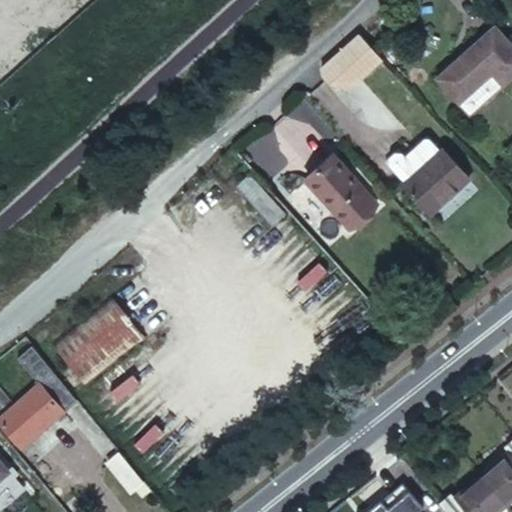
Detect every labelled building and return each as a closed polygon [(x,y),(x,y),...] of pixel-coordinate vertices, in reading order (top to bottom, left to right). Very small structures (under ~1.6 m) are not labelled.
[(511,45),(495,25),(435,72),(457,98),(491,72),(500,83),(511,73),(511,45)] [(366,41),(354,28),(351,32),(335,47),(317,64),(318,71),(326,79),(351,80),(379,56),(376,53),(366,41)] [(403,181),(439,150),(426,134),(403,154),(397,146),(389,153),(383,158),(403,181)] [(403,181),(402,182),(430,214),(469,181),(440,149),(439,150),(403,181)] [(242,159),(236,153),(225,164),(230,170),(242,159)] [(330,155),(306,178),(347,229),(373,205),(330,155)] [(269,225),(285,213),(252,170),(237,182),(269,225)] [(109,297),(51,344),(82,385),(141,339),(109,297)] [(31,345),(18,356),(40,382),(53,370),(31,345)] [(34,385),(0,412),(0,425),(16,447),(57,414),(34,385)] [(502,464),(476,486),(493,508),(496,511),(502,511),(511,504),(511,454),(508,450),(499,458),(502,464)] [(0,471),(0,498),(14,488),(0,471)] [(402,481),(365,511),(414,511),(423,505),(402,481)] [(476,486),(452,504),(448,504),(437,511),(496,511),(493,508),(476,486)]
